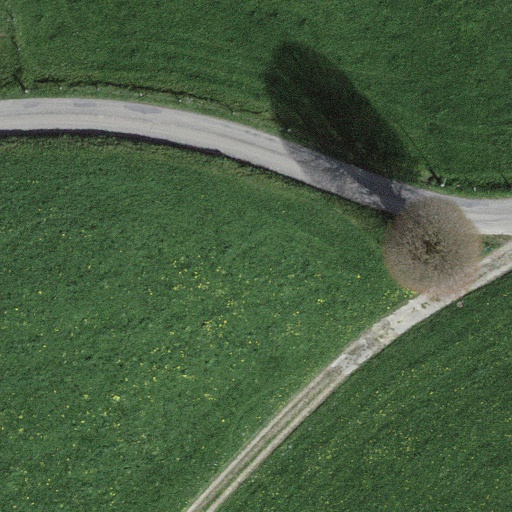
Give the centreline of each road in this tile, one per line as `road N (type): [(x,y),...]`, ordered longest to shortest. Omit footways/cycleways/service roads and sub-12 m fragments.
road 1 (unclassified): [(0,124),(149,127),(367,191),(511,222)]
road 2 (track): [(511,259),(360,359),(202,511)]
